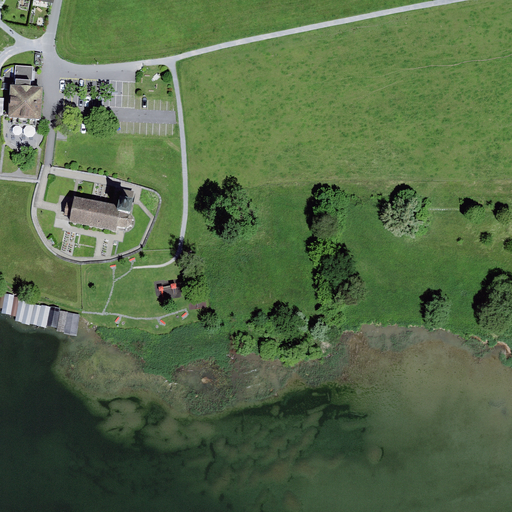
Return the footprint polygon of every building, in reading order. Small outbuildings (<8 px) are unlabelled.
[(15,83),(16,83),(31,84),(32,84),(33,68),(16,67),(15,83)] [(31,84),(16,83),(15,90),(11,90),(8,122),(41,125),(43,92),(31,91),(31,84)] [(119,208),(75,199),(73,205),(67,204),(64,217),(71,219),(69,225),(117,235),(118,229),(127,231),(132,228),(133,222),(132,219),(137,193),(122,190),(119,208)] [(15,296),(5,295),(2,310),(1,314),(11,316),(15,296)] [(19,304),(15,323),(22,324),(25,305),(19,304)] [(25,305),(22,324),(22,326),(29,327),(30,326),(33,306),(25,305)] [(33,306),(30,326),(37,327),(40,307),(33,306)] [(40,307),(37,327),(37,328),(46,330),(47,328),(50,309),(40,307)] [(60,311),(50,309),(47,328),(57,330),(60,313),(60,311)] [(68,315),(60,313),(57,330),(56,333),(64,335),(68,315)] [(79,317),(70,315),(68,315),(64,335),(64,336),(76,338),(79,317)]
